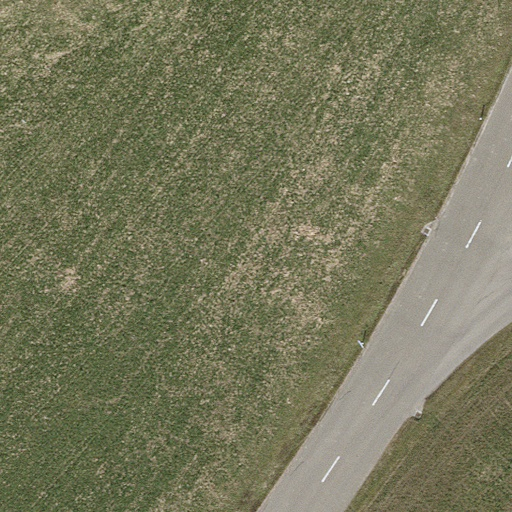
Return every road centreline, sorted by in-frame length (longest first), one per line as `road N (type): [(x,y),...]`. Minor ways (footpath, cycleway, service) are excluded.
road 1 (tertiary): [(424,332),(305,511)]
road 2 (tertiary): [(511,164),(424,332)]
